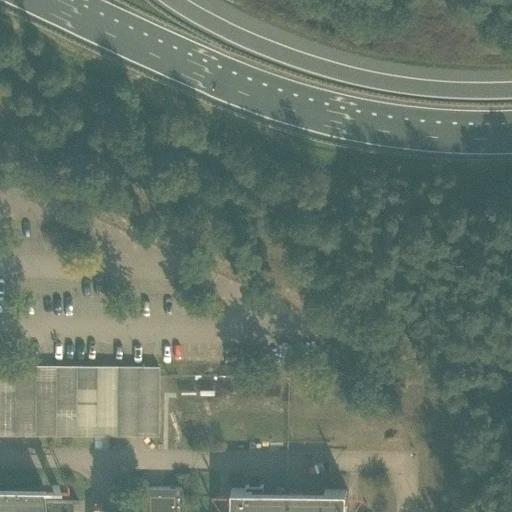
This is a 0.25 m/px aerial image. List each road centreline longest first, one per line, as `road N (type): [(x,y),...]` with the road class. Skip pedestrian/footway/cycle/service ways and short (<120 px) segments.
road 1 (motorway): [(89,0),(302,90),(409,111),(511,115)]
road 2 (motorway): [(511,89),(417,84),(312,63),(224,29),(181,0)]
